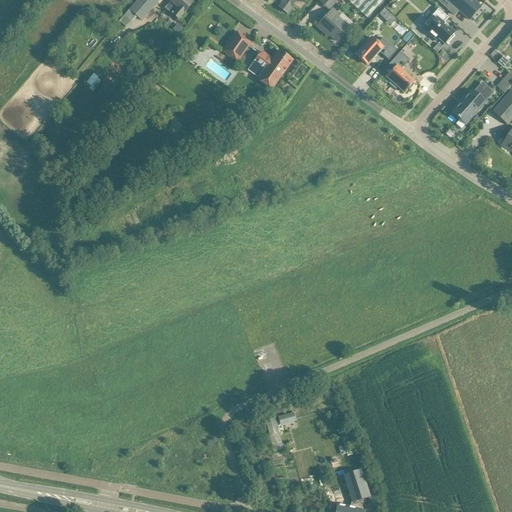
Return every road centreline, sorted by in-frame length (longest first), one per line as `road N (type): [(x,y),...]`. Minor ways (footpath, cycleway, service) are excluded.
road 1 (unclassified): [(245,511),(222,430),(230,410),(511,289)]
road 2 (unclassified): [(410,133),(231,0)]
road 3 (residential): [(410,133),(511,17)]
road 4 (unclassified): [(511,199),(410,133)]
